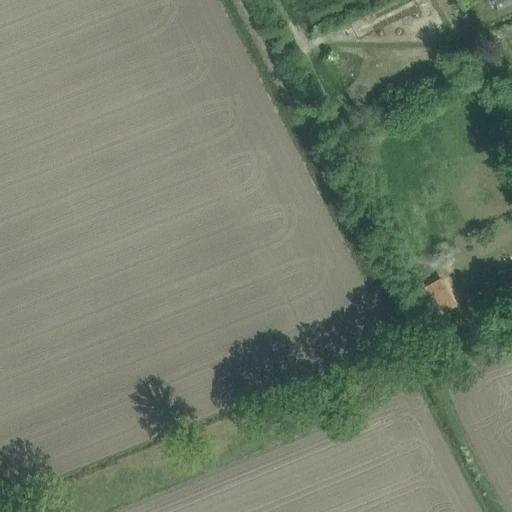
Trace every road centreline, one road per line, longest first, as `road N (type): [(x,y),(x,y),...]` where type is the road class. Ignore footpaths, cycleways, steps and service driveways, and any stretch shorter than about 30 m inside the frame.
road 1 (track): [(237,0),(501,511)]
road 2 (unclassified): [(40,511),(511,319)]
